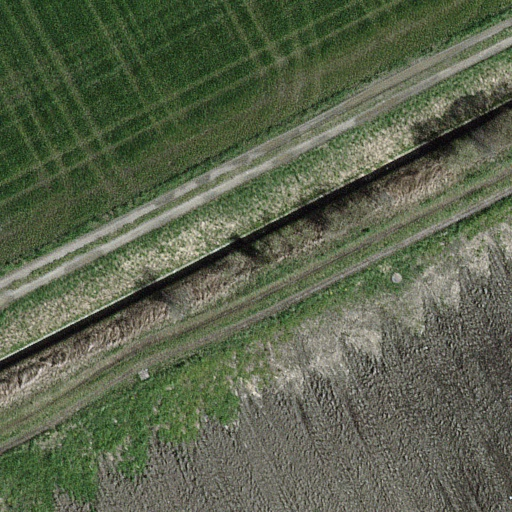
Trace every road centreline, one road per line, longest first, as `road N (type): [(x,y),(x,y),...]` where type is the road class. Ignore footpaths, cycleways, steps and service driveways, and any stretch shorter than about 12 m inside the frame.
road 1 (track): [(511,33),(0,298)]
road 2 (track): [(0,440),(511,177)]
